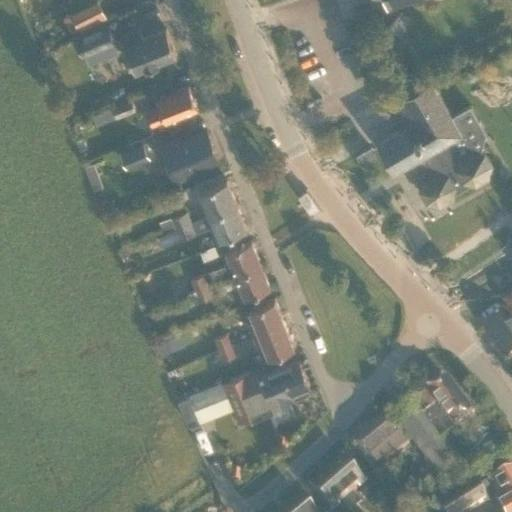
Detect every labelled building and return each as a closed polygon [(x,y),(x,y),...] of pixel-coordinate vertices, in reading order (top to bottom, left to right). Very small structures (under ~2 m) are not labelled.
[(98,0),(95,0),(71,12),(80,29),(106,15),(98,0)] [(393,42),(413,20),(401,9),(381,31),(393,42)] [(76,39),(83,54),(115,40),(109,25),(76,39)] [(177,54),(166,27),(144,36),(140,27),(121,35),(135,70),(146,66),(146,67),(159,62),(159,61),(177,54)] [(452,114),(430,78),(387,103),(401,128),(378,141),(395,170),(416,158),(425,173),(421,189),(427,201),(440,204),(452,198),(453,194),(472,182),(476,183),(488,177),(491,164),(484,152),(486,130),(470,104),(463,108),(452,114)] [(198,106),(189,83),(156,96),(159,104),(146,110),(152,124),(165,119),(198,106)] [(136,109),(131,98),(113,105),(117,116),(136,109)] [(177,136),(161,143),(176,180),(196,171),(194,167),(219,157),(207,129),(179,141),(177,136)] [(150,156),(143,141),(120,150),(126,166),(150,156)] [(358,153),(363,162),(376,155),(370,146),(358,153)] [(94,188),(103,185),(94,161),(85,165),(94,188)] [(210,214),(237,203),(227,178),(200,189),(210,214)] [(237,203),(210,214),(219,238),(247,227),(237,203)] [(164,232),(176,227),(191,221),(187,210),(160,221),(164,232)] [(191,221),(176,227),(181,238),(196,232),(191,221)] [(236,272),(261,262),(251,239),(226,249),(231,261),(235,271),(236,272)] [(231,261),(203,271),(208,281),(235,271),(231,261)] [(261,262),(236,272),(245,296),(270,286),(261,262)] [(190,273),(168,282),(174,296),(196,287),(192,277),(190,273)] [(196,288),(207,284),(203,273),(192,277),(196,287),(196,288)] [(207,284),(196,288),(201,300),(212,295),(207,284)] [(485,325),(509,361),(511,358),(511,294),(502,301),(508,310),(485,325)] [(253,334),(285,321),(275,297),(250,307),(254,317),(247,320),(253,334)] [(285,321),(253,334),(259,348),(265,345),(269,355),(294,345),(285,321)] [(220,348),(231,343),(226,332),(215,336),(220,348)] [(220,348),(224,359),(235,354),(231,343),(220,348)] [(264,410),(310,392),(306,384),(310,383),(300,358),(269,370),(269,371),(263,373),(260,365),(224,379),(240,419),(264,410)] [(474,416),(446,378),(390,421),(386,416),(350,445),(365,463),(366,463),(374,473),(412,441),(440,479),(461,463),(442,439),(454,430),(455,431),(474,416)] [(289,436),(275,434),(273,447),(286,449),(289,436)] [(366,483),(345,459),(311,489),(331,511),(333,511),(353,495),(366,483)] [(511,511),(511,469),(490,483),(498,496),(502,494),(505,499),(498,503),(503,511),(511,511)] [(242,472),(231,470),(229,481),(241,482),(242,472)] [(269,488),(274,493),(293,478),(289,472),(269,488)] [(470,511),(488,502),(479,487),(441,509),(443,511),(470,511)] [(313,511),(301,496),(281,511),(313,511)]
